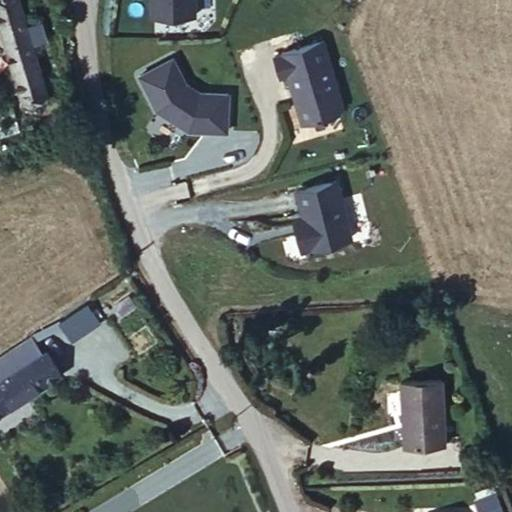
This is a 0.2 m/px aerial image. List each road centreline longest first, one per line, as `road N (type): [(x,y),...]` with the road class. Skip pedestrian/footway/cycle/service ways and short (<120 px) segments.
road 1 (unclassified): [(283,511),(246,412),(150,265)]
road 2 (unclassified): [(86,0),(96,105),(150,265)]
